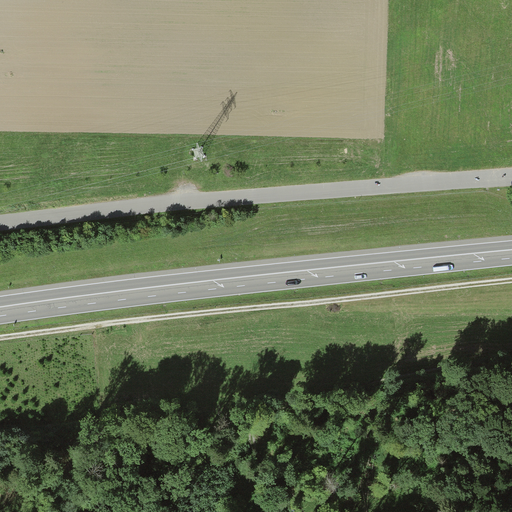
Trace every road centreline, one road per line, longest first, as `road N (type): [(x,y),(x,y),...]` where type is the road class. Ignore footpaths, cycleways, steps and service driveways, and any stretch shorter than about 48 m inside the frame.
road 1 (track): [(0,338),(511,278)]
road 2 (secondary): [(511,250),(0,307)]
road 3 (unclassified): [(0,222),(511,176)]
road 4 (track): [(90,511),(252,412),(511,364)]
